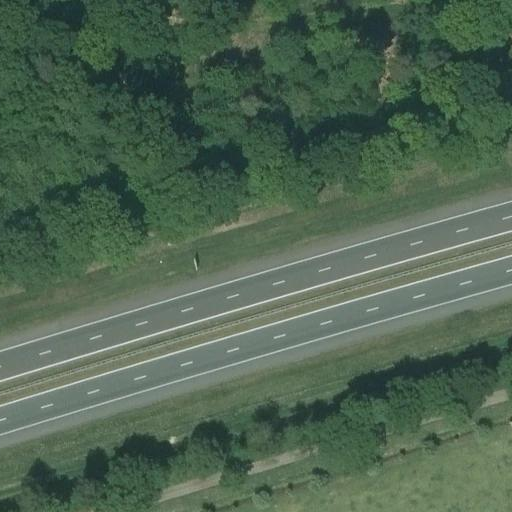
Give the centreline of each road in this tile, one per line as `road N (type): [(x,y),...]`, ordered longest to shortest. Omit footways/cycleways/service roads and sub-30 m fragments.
road 1 (motorway): [(511,218),(0,368)]
road 2 (motorway): [(0,422),(511,272)]
road 3 (unclassified): [(511,393),(109,511)]
